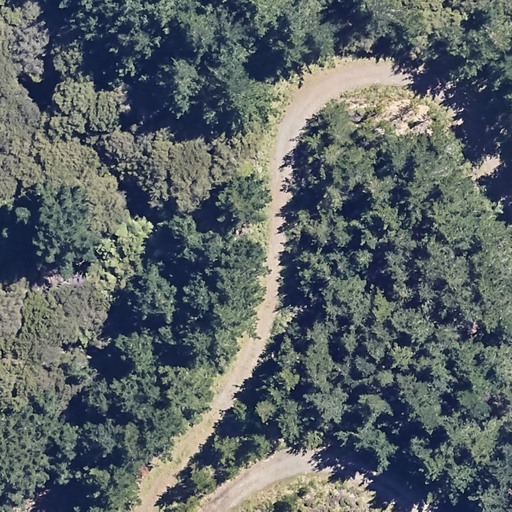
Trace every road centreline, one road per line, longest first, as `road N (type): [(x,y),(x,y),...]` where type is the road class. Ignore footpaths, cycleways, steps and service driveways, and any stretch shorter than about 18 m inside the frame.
road 1 (track): [(139,511),(198,399),(269,160),(307,97),(346,73),(416,79),(447,108),(511,201)]
road 2 (track): [(234,511),(277,468),(330,464),(416,511)]
